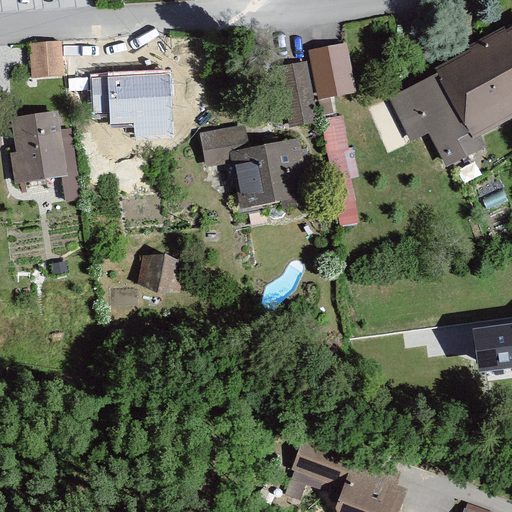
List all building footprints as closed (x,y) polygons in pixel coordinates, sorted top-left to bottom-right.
[(443,75),(393,101),(414,142),(433,132),(452,169),(486,152),(478,137),(511,118),(511,27),(439,67),(443,75)] [(63,37),(34,40),(38,76),(67,72),(63,37)] [(308,50),(318,101),(358,93),(349,42),(308,50)] [(284,129),(317,123),(307,62),(273,68),(284,129)] [(171,70),(90,76),(93,114),(111,112),(111,124),(134,123),(135,139),(176,136),(171,70)] [(58,111),(11,119),(17,152),(9,153),(15,185),(62,177),(68,176),(61,130),(58,111)] [(332,155),(351,153),(346,116),(328,118),(332,155)] [(231,149),(250,146),(247,126),(201,133),(206,167),(234,163),(231,149)] [(62,177),(66,203),(82,200),(71,129),(61,130),(68,176),(62,177)] [(250,146),(231,149),(234,163),(243,206),(315,192),(303,135),(250,146)] [(156,249),(148,283),(180,290),(188,256),(156,249)] [(511,367),(511,324),(473,328),(479,370),(511,367)] [(402,511),(416,472),(306,435),(295,467),(349,485),(341,508),(342,511),(402,511)]
